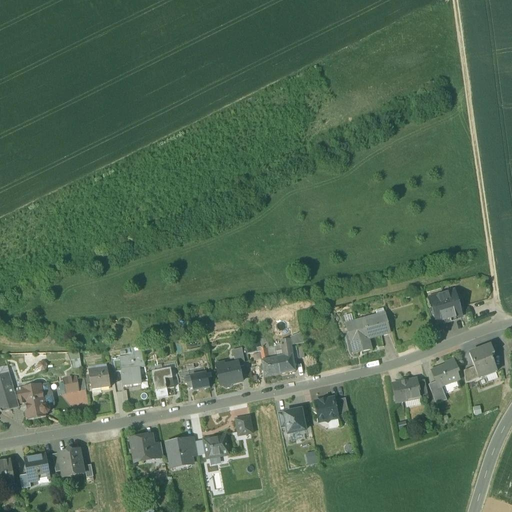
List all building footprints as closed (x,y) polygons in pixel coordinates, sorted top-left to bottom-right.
[(461,317),(454,292),(442,295),(450,320),(461,317)] [(442,295),(429,299),(436,324),(450,320),(442,295)] [(385,317),(346,327),(353,355),(371,350),(368,340),(389,334),(385,317)] [(302,334),(291,337),(293,346),(304,344),(302,334)] [(266,339),(252,342),(254,353),(259,352),(259,350),(266,349),(269,348),(266,339)] [(289,341),(281,342),(281,345),(283,352),(283,355),(291,353),(290,349),(289,341)] [(252,342),(245,344),(247,355),(254,353),(252,342)] [(281,345),(274,346),(275,353),(283,352),(281,345)] [(302,346),(295,348),(298,360),(304,358),(302,346)] [(482,350),(478,351),(469,354),(474,367),(478,379),(497,372),(491,356),(494,355),(491,346),(482,349),(482,350)] [(141,349),(132,350),(133,356),(134,361),(143,359),(141,349)] [(245,366),(242,349),(232,351),(235,364),(237,364),(238,368),(245,366)] [(266,349),(259,350),(259,352),(261,362),(268,361),(266,349)] [(284,358),(277,359),(279,375),(295,372),(293,364),(296,364),(295,360),(292,360),(291,353),(283,355),(284,358)] [(78,354),(71,356),(73,370),(81,368),(78,354)] [(133,356),(121,358),(121,361),(122,370),(121,370),(122,372),(123,387),(140,385),(138,368),(144,368),(143,359),(134,361),(133,356)] [(268,361),(261,362),(262,367),(259,367),(260,371),(263,371),(265,378),(279,375),(277,359),(268,361)] [(446,365),(431,371),(436,382),(438,388),(441,387),(459,380),(456,373),(458,372),(453,360),(445,363),(446,365)] [(112,363),(106,364),(106,369),(108,376),(114,375),(112,363)] [(235,364),(217,368),(221,387),(223,387),(226,389),(230,388),(231,386),(231,385),(242,383),(238,368),(237,364),(235,364)] [(7,367),(0,369),(0,379),(9,377),(9,374),(7,367)] [(474,367),(463,371),(465,384),(478,379),(474,367)] [(106,369),(89,371),(91,385),(91,387),(100,386),(100,389),(110,388),(108,376),(106,369)] [(170,369),(151,373),(156,399),(175,396),(170,369)] [(204,370),(184,374),(184,378),(185,384),(187,384),(188,389),(192,388),(193,392),(209,389),(207,379),(206,374),(205,374),(204,370)] [(0,379),(0,411),(0,412),(1,413),(19,408),(13,390),(9,377),(0,379)] [(76,377),(62,380),(65,394),(79,392),(79,391),(77,381),(76,377)] [(410,381),(398,383),(398,384),(392,385),(394,396),(393,397),(394,401),(396,402),(396,403),(397,403),(398,404),(402,403),(403,402),(412,400),(411,399),(419,397),(416,382),(416,380),(410,381)] [(424,381),(416,382),(419,397),(419,400),(428,398),(424,381)] [(441,387),(438,388),(436,382),(428,385),(436,404),(446,400),(441,387)] [(41,384),(13,390),(19,408),(20,408),(19,406),(25,405),(26,411),(25,414),(26,419),(28,420),(28,421),(45,418),(45,415),(47,415),(49,412),(48,408),(45,406),(41,384)] [(333,399),(315,403),(316,409),(313,413),(318,416),(319,422),(325,421),(328,423),(328,422),(329,420),(337,419),(337,417),(333,401),(333,399)] [(345,399),(333,401),(337,417),(348,415),(345,399)] [(301,410),(303,420),(309,419),(306,407),(301,409),(301,410)] [(288,435),(305,431),(303,420),(301,410),(284,414),(287,428),(288,435)] [(281,430),(287,428),(283,413),(277,414),(281,430)] [(249,417),(235,420),(238,437),(252,434),(249,417)] [(337,419),(329,420),(328,422),(329,428),(339,426),(337,419)] [(225,436),(203,440),(206,459),(229,455),(225,436)] [(151,437),(143,439),(143,438),(130,440),(132,451),(136,451),(137,459),(146,457),(146,461),(155,459),(153,446),(153,445),(151,437)] [(187,440),(167,444),(171,469),(175,468),(174,466),(190,463),(191,465),(192,465),(191,458),(188,442),(187,440)] [(195,441),(188,442),(191,458),(198,457),(195,441)] [(153,445),(153,446),(155,459),(163,458),(161,444),(153,445)] [(59,455),(58,455),(61,472),(63,479),(76,476),(75,472),(83,470),(79,451),(72,452),(71,451),(68,449),(66,453),(66,454),(59,455)] [(314,452),(306,454),(307,462),(316,460),(314,452)] [(59,454),(52,455),(55,473),(61,472),(58,455),(59,455),(59,454)] [(45,455),(24,459),(27,475),(29,483),(38,481),(37,477),(48,475),(45,455)] [(11,462),(0,463),(0,482),(6,482),(6,486),(15,484),(11,462)] [(91,465),(84,467),(86,478),(93,477),(91,465)] [(27,475),(19,476),(22,489),(30,488),(29,483),(27,475)]
